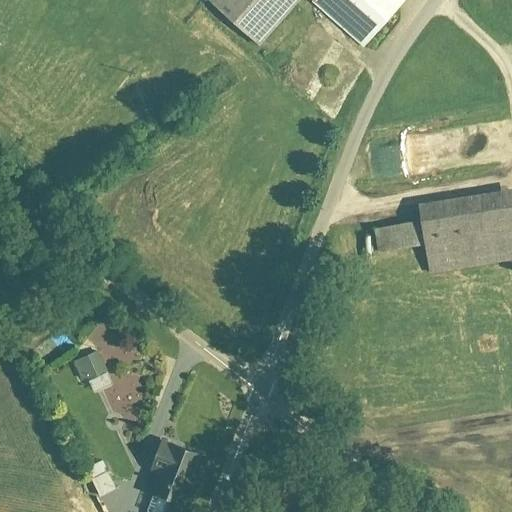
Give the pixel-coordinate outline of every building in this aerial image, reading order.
[(298,0),(210,0),(208,2),(256,46),(298,0)] [(391,0),(327,0),(318,10),(361,50),(400,8),(391,0)] [(511,198),(423,210),(432,272),(511,261),(511,198)] [(72,357),(82,391),(110,382),(100,349),(72,357)] [(175,446),(156,493),(189,506),(208,459),(175,446)] [(107,474),(87,482),(95,502),(115,494),(107,474)]
